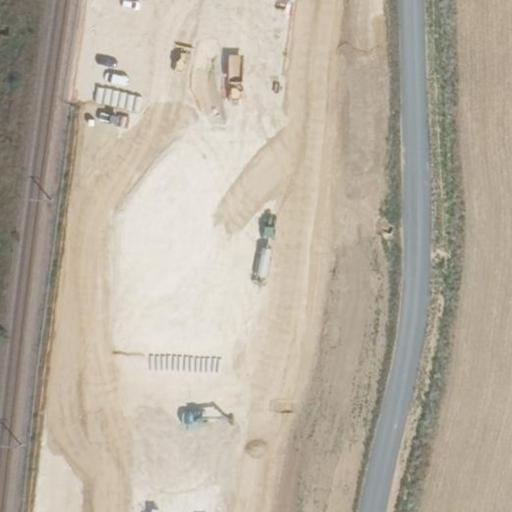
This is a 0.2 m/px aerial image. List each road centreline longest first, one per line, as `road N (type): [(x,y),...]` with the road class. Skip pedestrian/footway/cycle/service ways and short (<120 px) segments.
road 1 (track): [(371,511),(409,344),(416,259),(409,0)]
road 2 (track): [(125,511),(142,314),(191,0)]
